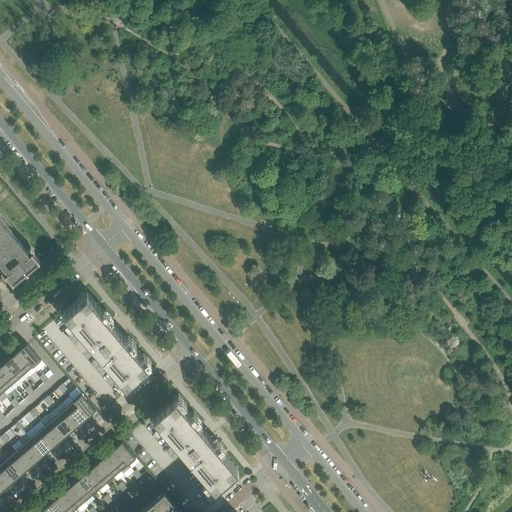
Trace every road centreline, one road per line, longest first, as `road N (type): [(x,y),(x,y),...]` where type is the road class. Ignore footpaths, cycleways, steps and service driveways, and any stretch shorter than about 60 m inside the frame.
road 1 (secondary): [(306,442),(125,226)]
road 2 (residential): [(190,351),(5,511)]
road 3 (secondary): [(125,226),(0,77)]
road 4 (secondary): [(0,122),(100,247)]
road 5 (secondary): [(190,351),(279,464)]
road 6 (secondary): [(100,247),(190,351)]
road 7 (residential): [(0,335),(100,247)]
